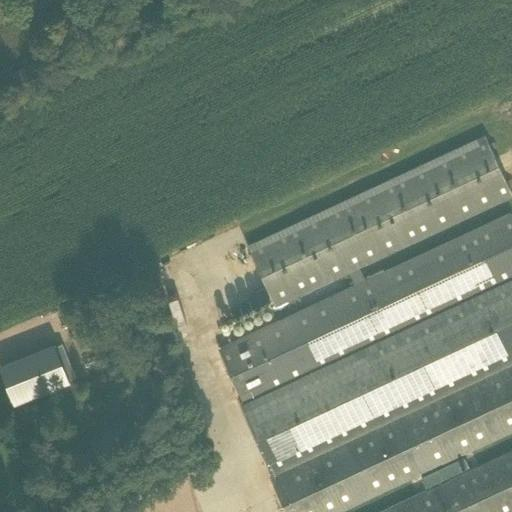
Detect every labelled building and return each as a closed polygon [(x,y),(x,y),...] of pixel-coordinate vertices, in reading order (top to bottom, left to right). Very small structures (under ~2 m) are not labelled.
[(511,198),(509,193),(485,141),(250,250),(267,288),(249,296),(256,311),(274,302),(276,308),(349,273),(355,287),(366,281),(360,268),(511,198)] [(366,281),(355,287),(219,350),(243,402),(511,276),(511,216),(511,214),(366,281)] [(511,364),(511,280),(241,407),(273,475),(511,364)] [(71,384),(56,347),(1,369),(15,406),(71,384)] [(286,511),(337,511),(348,507),(419,474),(427,491),(450,481),(442,464),(511,430),(511,366),(271,479),(286,511)] [(511,511),(511,451),(450,481),(427,491),(382,511),(511,511)]
